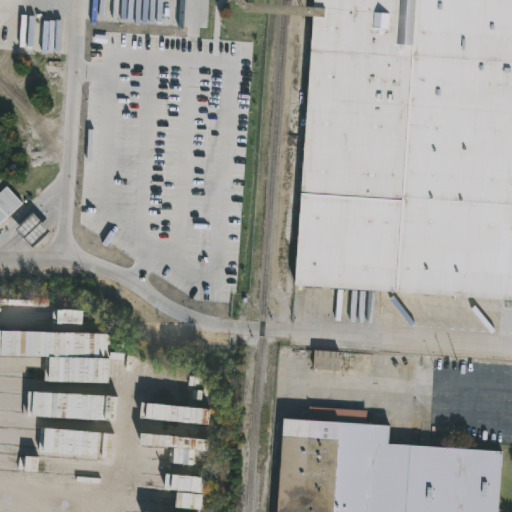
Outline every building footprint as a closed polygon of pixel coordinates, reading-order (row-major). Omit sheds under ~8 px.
[(311,7),(311,16),(242,11),(232,0),(243,0),(245,2),(311,7)] [(311,16),(311,7),(311,0),(511,0),(511,300),(292,286),(311,16)] [(24,203),(0,225),(0,192),(8,185),(24,203)] [(37,246),(35,249),(18,230),(36,213),(53,231),(37,246)] [(109,383),(110,333),(27,332),(26,356),(46,356),(45,381),(109,383)] [(342,353),(340,371),(315,369),(317,350),(342,353)] [(0,414),(106,420),(107,395),(0,389),(0,414)] [(370,409),(369,422),(394,423),(392,442),(506,450),(501,511),(282,511),(289,416),(311,417),(312,405),(370,409)] [(0,473),(97,480),(101,432),(31,427),(29,451),(0,448),(0,473)]
